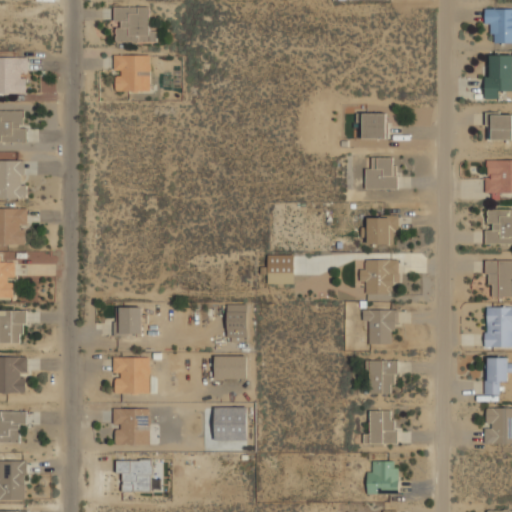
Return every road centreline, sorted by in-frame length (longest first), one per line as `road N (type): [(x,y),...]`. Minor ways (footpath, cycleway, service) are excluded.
road 1 (residential): [(442,0),(442,511)]
road 2 (residential): [(71,0),(71,511)]
